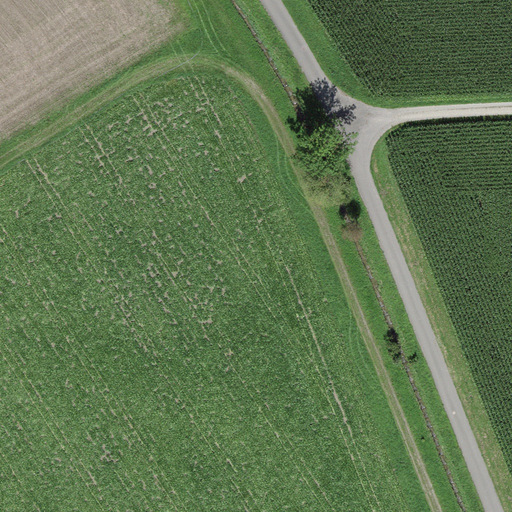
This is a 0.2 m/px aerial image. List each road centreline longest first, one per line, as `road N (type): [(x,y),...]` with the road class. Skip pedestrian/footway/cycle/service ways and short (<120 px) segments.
road 1 (track): [(278,0),(345,113),(501,511)]
road 2 (track): [(345,113),(511,106)]
